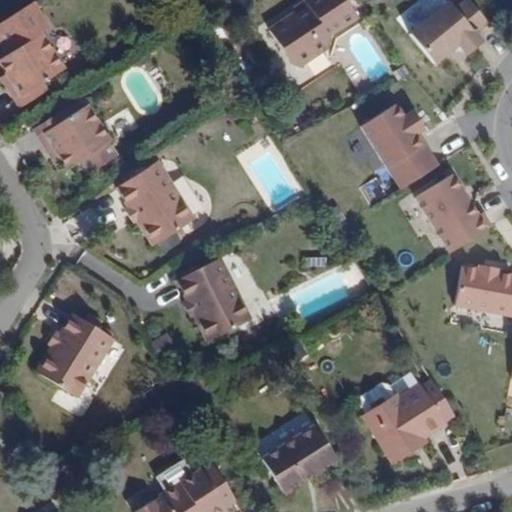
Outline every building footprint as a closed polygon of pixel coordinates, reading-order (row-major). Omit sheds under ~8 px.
[(290,16),(266,33),(291,73),(327,52),(329,39),(355,24),(340,0),(307,0),(290,10),(290,16)] [(440,0),(438,0),(407,37),(437,62),(453,43),(460,41),(467,47),(480,32),(470,25),(482,11),(468,0),(451,0),(447,5),(440,0)] [(0,58),(0,60),(0,83),(19,113),(33,104),(29,97),(62,76),(39,39),(47,34),(30,6),(0,25),(0,58)] [(401,99),(366,121),(406,185),(445,161),(430,138),(427,140),(420,130),(424,128),(430,124),(419,106),(409,112),(401,99)] [(57,115),(27,133),(46,165),(52,161),(60,175),(77,166),(85,178),(115,160),(86,110),(62,124),(57,115)] [(424,128),(420,130),(427,140),(430,138),(424,128)] [(159,161),(114,188),(149,247),(194,220),(159,161)] [(456,172),(419,196),(445,238),(482,215),(456,172)] [(220,258),(174,281),(206,344),(252,321),(220,258)] [(455,310),(511,318),(511,278),(461,270),(455,310)] [(29,376),(73,404),(110,344),(66,317),(29,376)] [(360,421),(390,470),(427,448),(424,444),(455,426),(427,380),(360,421)] [(310,428),(257,463),(282,501),(335,466),(310,428)] [(155,501),(138,511),(220,511),(195,471),(152,498),(155,501)]
